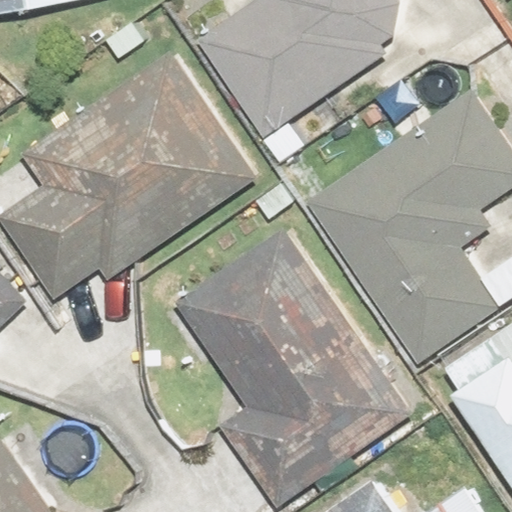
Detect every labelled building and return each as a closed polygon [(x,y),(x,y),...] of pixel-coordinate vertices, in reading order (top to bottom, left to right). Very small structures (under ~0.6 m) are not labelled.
[(0,0),(0,18),(96,0),(0,0)] [(273,0),(208,45),(273,140),(428,34),(404,0),(273,0)] [(272,174),(187,55),(37,162),(53,184),(5,219),(63,299),(117,260),(129,276),(272,174)] [(491,209),(511,193),(511,138),(481,95),(330,203),(445,364),(511,316),(511,302),(470,244),(500,222),(491,209)] [(301,511),(433,416),(298,230),(191,308),(265,409),(237,429),(297,511),(301,511)] [(0,362),(9,354),(0,344),(0,334),(38,299),(0,257),(0,362)] [(511,333),(457,374),(511,449),(511,333)] [(70,511),(16,433),(0,443),(0,511),(70,511)] [(450,511),(417,511),(391,475),(338,511),(499,511),(483,489),(450,511)]
